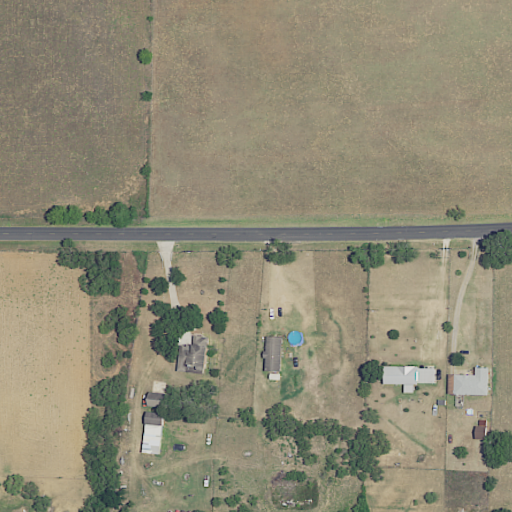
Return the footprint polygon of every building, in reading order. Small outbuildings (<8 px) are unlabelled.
[(192,344),(178,343),(178,372),(204,373),(205,336),(192,336),(192,344)] [(279,370),(281,336),(264,336),(263,370),(279,370)] [(402,392),(412,392),(412,383),(434,383),(434,366),(381,366),(381,384),(402,384),(402,392)] [(486,395),(487,367),(474,367),(473,375),(452,374),(452,394),(486,395)] [(139,451),(157,454),(163,415),(145,412),(139,451)]
